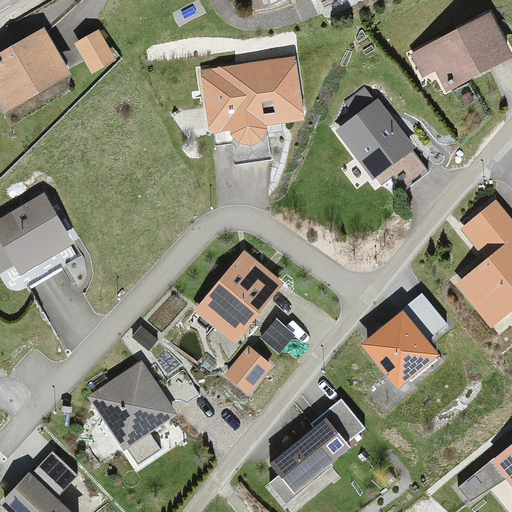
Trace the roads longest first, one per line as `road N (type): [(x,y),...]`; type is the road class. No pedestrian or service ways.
road 1 (residential): [(365,300),(265,226),(218,221),(0,451)]
road 2 (residential): [(189,511),(365,300)]
road 3 (residential): [(365,300),(497,148)]
